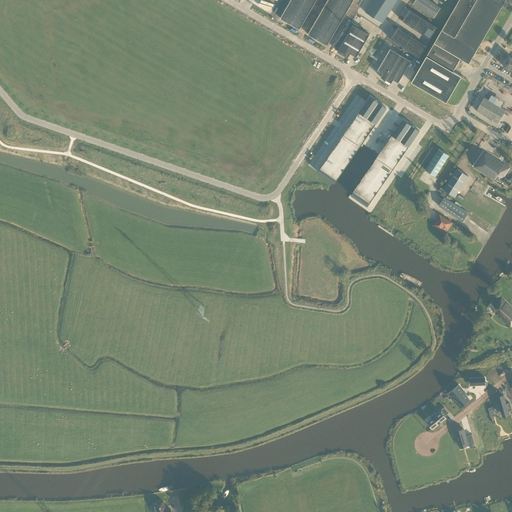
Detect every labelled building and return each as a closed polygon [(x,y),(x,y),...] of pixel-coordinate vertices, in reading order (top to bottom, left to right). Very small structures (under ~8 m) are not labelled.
[(299,29),(316,0),(290,0),(280,17),(299,29)] [(327,0),(307,34),(326,45),(353,0),(327,0)] [(396,0),(372,0),(365,12),(382,23),(396,0)] [(459,0),(411,82),(446,102),(462,76),(453,71),(460,58),(469,63),(505,0),(459,0)] [(441,8),(428,0),(416,0),(413,5),(434,18),(441,8)] [(410,10),(402,21),(430,39),(437,27),(410,10)] [(337,51),(341,53),(341,54),(348,57),(349,55),(350,53),(356,57),(370,34),(353,24),(337,51)] [(398,28),(390,39),(419,58),(426,46),(398,28)] [(390,48),(377,70),(383,73),(381,77),(391,83),(393,79),(398,82),(411,61),(390,48)] [(511,58),(508,56),(506,60),(507,60),(503,66),(510,70),(511,67),(511,58)] [(362,108),(356,116),(373,128),(379,120),(378,119),(381,116),(387,108),(370,96),(364,105),(365,105),(362,108)] [(476,110),(498,123),(506,110),(484,97),(476,110)] [(346,132),(344,135),(360,146),(363,142),(365,139),(373,128),(356,116),(356,117),(354,120),(354,121),(352,124),(351,124),(351,125),(349,128),(348,128),(349,128),(347,131),(346,131),(346,132)] [(379,154),(377,158),(393,169),(396,165),(398,162),(404,154),(403,154),(405,151),(406,151),(412,142),(411,142),(414,139),(420,131),(403,119),(397,127),(398,128),(395,131),(389,139),(389,140),(387,143),(382,150),(382,151),(380,154),(379,154)] [(318,172),(334,184),(335,183),(337,180),(337,179),(339,176),(340,176),(342,172),(342,173),(343,172),(342,172),(344,169),(345,169),(345,168),(347,165),(348,165),(347,164),(350,161),(352,158),(353,157),(352,157),(355,154),(355,153),(357,150),(358,150),(360,146),(360,147),(360,146),(344,135),(343,135),(344,136),(341,139),(339,143),(339,142),(338,143),(336,146),(336,147),(334,150),(333,150),(333,151),(331,154),(330,154),(331,154),(329,157),(328,157),(328,158),(326,161),(323,165),(321,168),(320,169),(321,169),(319,172),(318,172)] [(439,148),(425,169),(435,176),(449,155),(439,148)] [(504,177),(509,168),(486,153),(483,157),(482,157),(475,168),(496,181),(497,180),(508,187),(511,182),(504,177)] [(351,194),(351,195),(367,206),(368,206),(367,206),(370,203),(370,202),(372,199),(373,199),(373,198),(375,195),(377,191),(378,192),(378,191),(380,188),(381,187),(380,187),(382,184),(383,184),(383,183),(385,180),(386,180),(385,180),(388,177),(388,176),(390,173),(391,173),(391,172),(393,169),(377,158),(376,158),(377,158),(375,161),(374,161),(374,162),(372,165),(371,165),(372,166),(369,169),(367,172),(366,173),(364,176),(364,177),(362,180),(361,180),(359,184),(359,183),(358,184),(359,184),(357,187),(356,187),(356,188),(354,191),(353,191),(354,192),(351,195),(351,194)] [(468,176),(457,168),(443,189),(455,197),(468,176)] [(468,213),(444,197),(438,205),(463,221),(468,213)] [(425,212),(429,215),(432,210),(428,207),(430,205),(426,203),(423,208),(427,210),(425,212)] [(439,214),(433,225),(442,231),(444,227),(447,230),(452,222),(439,214)] [(488,305),(489,305),(487,307),(487,308),(489,310),(490,310),(492,308),(495,311),(494,312),(511,328),(511,326),(511,324),(511,307),(501,298),(496,304),(492,301),(488,305)] [(452,392),(449,394),(454,400),(454,401),(459,407),(463,404),(463,405),(464,404),(464,403),(468,400),(463,394),(464,392),(459,386),(456,388),(455,389),(452,392)] [(498,401),(495,402),(496,404),(495,405),(496,406),(497,408),(500,407),(502,415),(509,413),(508,411),(511,410),(509,403),(506,404),(503,395),(497,397),(498,401)] [(432,419),(429,421),(430,423),(433,426),(432,428),(434,427),(438,423),(439,424),(439,423),(440,422),(441,423),(441,422),(445,418),(443,415),(445,414),(446,415),(449,413),(444,407),(441,409),(442,411),(437,414),(436,412),(430,417),(432,419)] [(464,429),(455,432),(459,445),(468,443),(466,436),(464,429)] [(447,454),(438,456),(443,472),(452,470),(451,467),(457,465),(455,459),(449,460),(447,454)] [(156,503),(153,504),(154,511),(170,511),(170,509),(165,510),(164,502),(161,503),(161,502),(156,502),(156,503)]
